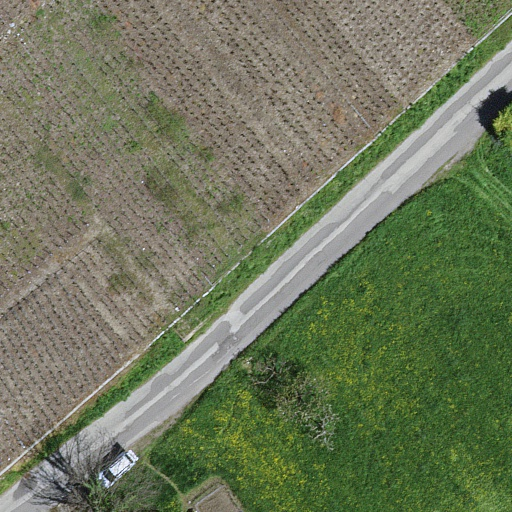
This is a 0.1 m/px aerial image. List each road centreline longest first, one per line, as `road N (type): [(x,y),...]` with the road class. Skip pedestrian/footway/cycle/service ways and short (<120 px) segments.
road 1 (unclassified): [(511,54),(10,511)]
road 2 (track): [(150,383),(192,438),(280,511)]
